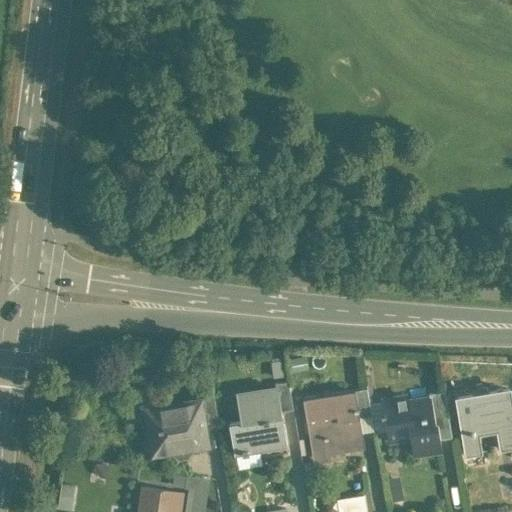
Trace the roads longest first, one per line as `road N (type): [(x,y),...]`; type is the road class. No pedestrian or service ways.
road 1 (tertiary): [(15,287),(511,332)]
road 2 (secondary): [(50,0),(15,287)]
road 3 (secondary): [(15,287),(0,408)]
